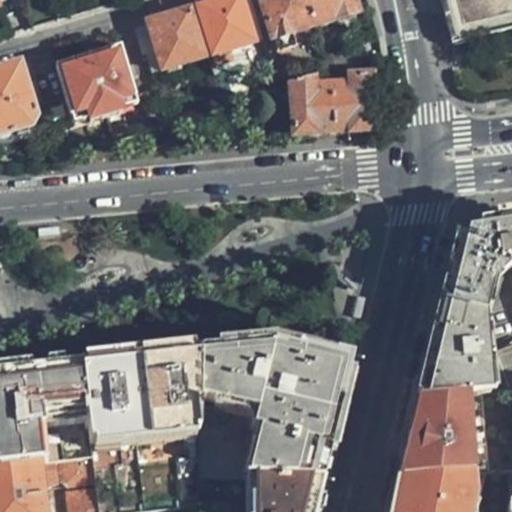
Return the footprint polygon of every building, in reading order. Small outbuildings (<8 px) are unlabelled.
[(258,27),(249,0),(237,0),(200,12),(213,57),(216,67),(234,63),(232,53),(255,45),(249,30),(258,27)] [(316,28),(307,0),(249,0),(258,27),(267,24),(274,41),(316,28)] [(360,14),(355,0),(307,0),(316,28),(360,14)] [(511,0),(442,0),(455,44),(511,30),(511,0)] [(203,61),(190,15),(150,27),(165,73),(203,61)] [(133,89),(125,60),(60,80),(76,131),(92,126),(95,135),(127,125),(124,117),(140,111),(133,89)] [(33,103),(23,65),(0,72),(0,139),(34,129),(39,124),(33,103)] [(314,79),(290,86),(291,99),(294,138),(318,136),(319,132),(355,130),(356,133),(379,131),(375,76),(353,78),(352,85),(316,89),(314,79)] [(431,354),(420,402),(468,399),(491,396),(490,394),(497,393),(497,369),(490,370),(489,315),(495,316),(501,290),(494,289),(511,271),(511,270),(511,227),(477,231),(478,243),(461,245),(458,258),(454,258),(447,288),(431,354)] [(256,482),(325,482),(342,410),(353,363),(276,342),(201,351),(201,481),(256,482)] [(201,481),(201,351),(141,358),(82,366),(92,461),(95,485),(96,494),(98,511),(183,511),(200,510),(201,481)] [(92,461),(82,366),(0,376),(0,473),(36,469),(62,465),(92,461)] [(511,394),(491,396),(468,399),(470,428),(480,427),(482,445),(472,446),(474,478),(511,474),(511,394)] [(411,441),(402,484),(474,478),(472,446),(470,428),(468,399),(420,402),(415,425),(420,425),(421,440),(411,441)] [(420,425),(415,425),(411,441),(421,440),(420,425)] [(480,427),(470,428),(472,446),(482,445),(480,427)] [(95,485),(92,461),(62,465),(64,487),(69,490),(95,485)] [(42,511),(36,469),(0,473),(0,511),(42,511)] [(402,484),(393,484),(387,511),(511,511),(511,474),(474,478),(402,484)] [(317,511),(325,482),(256,482),(255,511),(317,511)] [(69,511),(98,511),(96,494),(68,499),(69,511)]
